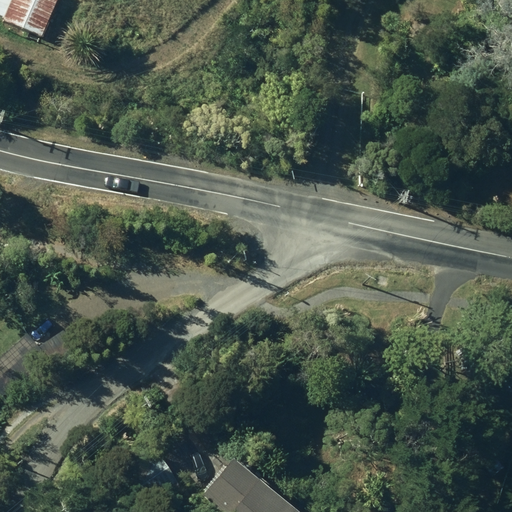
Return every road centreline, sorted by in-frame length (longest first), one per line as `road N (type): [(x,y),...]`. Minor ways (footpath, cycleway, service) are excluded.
road 1 (residential): [(21,511),(40,466),(85,408),(278,264),(316,217)]
road 2 (residential): [(0,149),(316,217)]
road 3 (residential): [(316,217),(511,257)]
